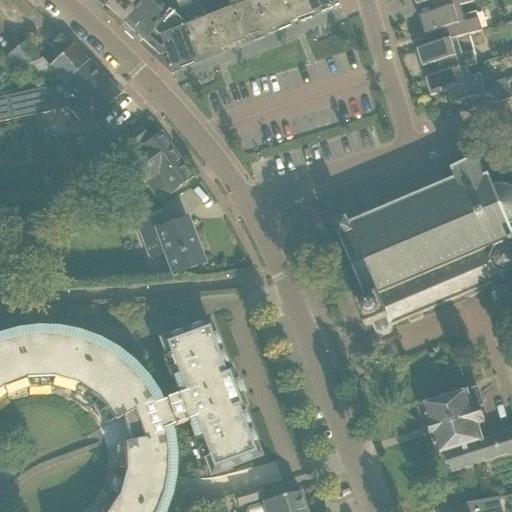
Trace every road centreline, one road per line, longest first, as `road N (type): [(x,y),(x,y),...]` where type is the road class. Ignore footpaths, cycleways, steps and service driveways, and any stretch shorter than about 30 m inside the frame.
road 1 (residential): [(367,511),(293,306),(245,202)]
road 2 (residential): [(245,202),(153,87),(51,0)]
road 3 (residential): [(407,147),(245,202)]
road 4 (residential): [(368,2),(407,147)]
